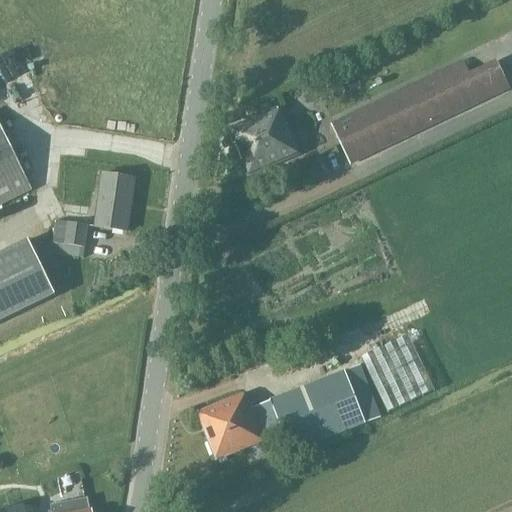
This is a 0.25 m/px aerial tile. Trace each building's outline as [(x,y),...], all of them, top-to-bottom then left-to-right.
[(332,125),(332,127),(340,144),(350,163),(509,87),(496,59),(469,72),(464,62),(332,125)] [(247,175),(287,159),(299,154),(287,124),(283,125),(276,110),(229,130),(247,175)] [(0,125),(0,205),(32,190),(0,125)] [(101,174),(93,226),(126,232),(134,179),(101,174)] [(84,248),(87,226),(55,221),(52,244),(51,254),(62,255),(81,258),(83,248),(84,248)] [(0,254),(0,322),(54,296),(27,241),(0,254)] [(388,412),(434,390),(408,336),(363,358),(388,412)] [(244,395),(197,413),(216,462),(265,443),(265,441),(283,437),(290,455),(365,426),(365,424),(380,417),(360,366),(344,371),(270,400),(271,404),(250,409),(244,395)] [(92,511),(90,511),(87,500),(52,507),(52,511),(92,511)]
